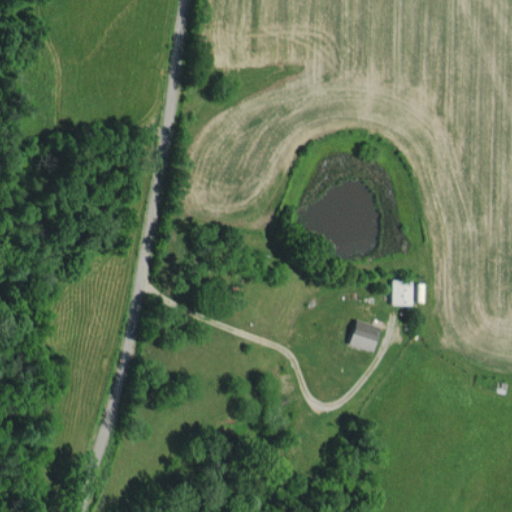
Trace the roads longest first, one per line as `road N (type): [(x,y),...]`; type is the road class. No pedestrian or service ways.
road 1 (residential): [(74,511),(130,330),(184,0)]
road 2 (residential): [(136,297),(283,357),(308,411),(324,416),(348,396),(394,329)]
